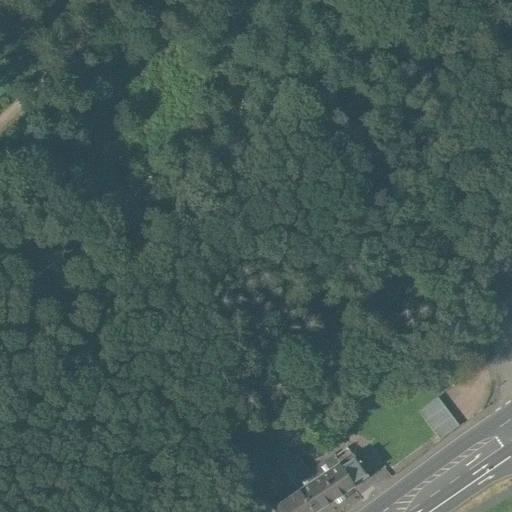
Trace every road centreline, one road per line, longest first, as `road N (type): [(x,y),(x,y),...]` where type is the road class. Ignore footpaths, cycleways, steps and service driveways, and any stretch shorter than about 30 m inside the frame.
road 1 (track): [(0,124),(126,0)]
road 2 (primary): [(511,428),(396,511)]
